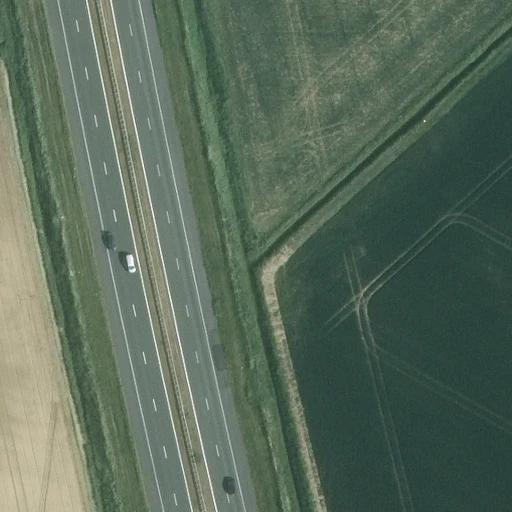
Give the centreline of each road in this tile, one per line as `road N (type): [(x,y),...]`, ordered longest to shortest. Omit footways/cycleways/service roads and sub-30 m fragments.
road 1 (motorway): [(230,511),(125,0)]
road 2 (motorway): [(72,0),(177,511)]
